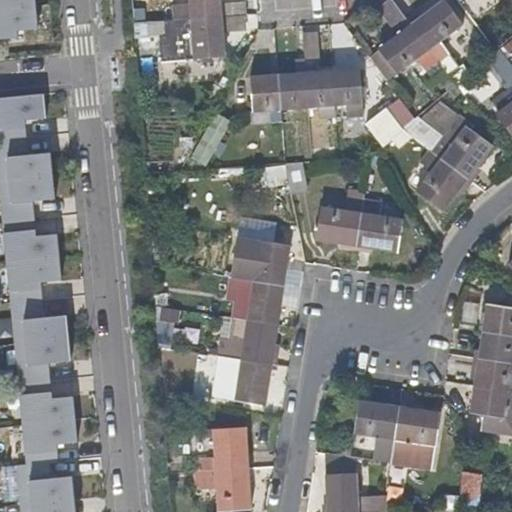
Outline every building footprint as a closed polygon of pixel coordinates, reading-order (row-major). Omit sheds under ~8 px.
[(0,0),(0,39),(18,38),(17,30),(38,29),(34,0),(0,0)] [(220,4),(219,0),(189,0),(190,7),(173,9),(174,22),(222,19),(220,4)] [(411,25),(392,0),(389,0),(380,9),(399,35),(411,25)] [(439,43),(461,26),(443,2),(411,25),(438,63),(448,76),(457,67),(439,43)] [(241,17),(240,3),(220,4),(222,19),(241,17)] [(242,32),(241,17),(222,19),(223,34),(242,32)] [(223,34),(222,19),(174,22),(164,23),(165,36),(192,34),(194,61),(224,59),(223,34)] [(438,63),(411,25),(399,35),(379,50),(397,74),(417,60),(426,72),(438,63)] [(320,62),(319,35),(302,36),(304,62),(313,62),(320,62)] [(511,64),(499,48),(487,58),(511,90),(494,103),(501,113),(499,115),(511,132),(511,64)] [(335,107),(333,72),(314,74),(313,62),(304,62),(305,75),(308,110),(327,107),(328,118),(336,117),(335,107)] [(455,86),(469,73),(461,64),(457,67),(448,76),(455,86)] [(278,76),(278,68),(270,69),(270,77),(251,78),(253,103),(247,103),(248,113),(256,113),(271,112),(281,111),(278,76)] [(363,117),(360,70),(333,72),(335,107),(346,107),(348,118),(363,117)] [(308,110),(305,75),(278,76),(281,111),(307,110),(308,110)] [(455,86),(448,76),(441,81),(449,91),(455,86)] [(42,95),(0,99),(0,204),(26,465),(14,466),(18,511),(75,511),(72,476),(50,478),(50,464),(58,463),(56,445),(78,443),(73,397),(52,400),(48,365),(70,362),(65,315),(43,317),(40,285),(62,283),(55,234),(35,237),(32,203),(55,200),(51,153),(27,154),(24,121),(45,119),(42,95)] [(403,131),(416,119),(407,108),(394,118),(386,110),(363,129),(380,152),(393,140),(403,131)] [(271,123),(271,112),(256,113),(256,124),(271,123)] [(339,145),(336,117),(328,118),(321,118),(323,146),(339,145)] [(192,161),(206,169),(231,126),(217,118),(192,161)] [(469,180),(493,146),(467,127),(468,124),(460,118),(443,139),(432,133),(427,138),(420,134),(416,140),(430,151),(469,180)] [(399,146),(410,136),(403,131),(393,140),(399,146)] [(444,213),(469,180),(430,151),(422,163),(432,172),(417,194),(444,213)] [(364,200),(365,193),(351,191),(347,212),(322,208),(317,240),(358,246),(358,243),(364,200)] [(398,252),(403,220),(379,217),(382,202),(364,200),(358,243),(358,246),(398,252)] [(241,280),(284,287),(290,246),(238,239),(232,279),(241,280)] [(297,292),(302,274),(288,271),(284,289),(297,292)] [(252,299),(248,322),(278,327),(284,287),(241,280),(238,297),(252,299)] [(166,309),(165,298),(155,296),(156,308),(166,309)] [(248,322),(252,299),(238,297),(235,320),(248,322)] [(511,336),(511,309),(489,306),(485,333),(511,336)] [(246,344),(248,322),(235,320),(232,341),(246,344)] [(231,347),(228,359),(272,366),(278,327),(248,322),(246,344),(232,341),(231,347)] [(511,336),(485,333),(481,360),(511,364),(511,336)] [(228,359),(231,347),(211,345),(210,355),(210,356),(226,359),(228,359)] [(239,377),(236,401),(265,406),(272,366),(228,359),(226,359),(223,375),(226,375),(239,377)] [(511,364),(481,360),(480,367),(478,384),(477,387),(511,392),(511,364)] [(478,384),(480,367),(455,364),(452,380),(478,384)] [(236,401),(239,377),(226,375),(223,400),(236,401)] [(511,420),(511,392),(477,387),(473,415),(485,417),(483,434),(504,436),(506,420),(511,420)] [(390,463),(395,430),(399,408),(360,401),(350,456),(357,457),(390,463)] [(432,470),(441,414),(399,408),(395,430),(390,463),(432,470)] [(248,471),(246,430),(207,431),(207,440),(214,440),(214,460),(200,461),(200,473),(248,471)] [(382,511),(385,495),(359,496),(357,457),(350,456),(326,453),(328,511),(382,511)] [(249,511),(248,471),(200,473),(202,491),(217,490),(217,511),(249,511)] [(477,504),(483,476),(463,472),(458,502),(477,504)] [(212,511),(217,511),(217,490),(202,491),(202,511),(212,511)]
